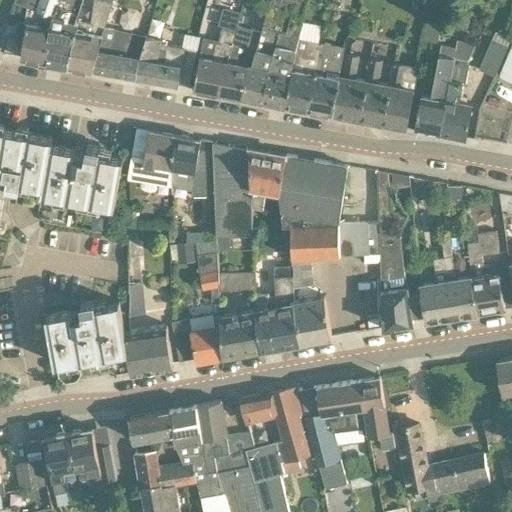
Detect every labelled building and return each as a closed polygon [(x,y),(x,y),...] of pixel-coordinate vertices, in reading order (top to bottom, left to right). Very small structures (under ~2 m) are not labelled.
[(83,0),(15,0),(14,2),(30,7),(55,14),(77,20),(83,0)] [(102,41),(105,29),(105,28),(114,0),(95,0),(90,23),(79,20),(69,66),(96,71),(102,41)] [(293,68),(300,39),(309,0),(271,0),(263,27),(261,33),(251,66),(247,66),(242,98),(287,106),(293,68)] [(45,62),(55,14),(30,7),(28,18),(19,17),(13,39),(25,42),(21,58),(45,62)] [(55,14),(45,62),(69,66),(79,20),(77,20),(55,14)] [(152,16),(147,36),(140,79),(191,87),(198,49),(200,38),(185,34),(182,51),(162,47),(163,43),(162,43),(167,19),(152,16)] [(436,43),(440,26),(427,23),(423,40),(436,43)] [(228,64),(236,31),(223,27),(219,42),(204,39),(194,90),(222,94),(228,64)] [(251,66),(261,33),(237,27),(236,31),(228,64),(222,94),(242,98),(247,66),(251,66)] [(105,29),(102,41),(96,71),(140,79),(147,36),(105,29)] [(300,39),(293,68),(287,106),(308,109),(322,43),(300,39)] [(495,77),(509,46),(493,39),(479,70),(495,77)] [(465,59),(470,60),(475,46),(457,42),(456,48),(452,47),(451,57),(440,55),(433,96),(422,94),(416,128),(442,134),(452,71),(462,72),(465,59)] [(332,113),(339,77),(344,46),(322,43),(308,109),(332,113)] [(359,118),(365,83),(355,81),(360,57),(346,54),(342,77),(339,77),(332,113),(349,116),(352,118),(357,119),(359,118)] [(383,122),(389,87),(379,85),(383,61),(369,58),(365,83),(359,118),(372,120),(374,122),(380,123),(383,122)] [(470,60),(465,59),(462,72),(452,71),(442,134),(466,138),(475,103),(461,101),(463,86),(465,86),(470,66),(468,65),(470,60)] [(503,68),(511,72),(511,60),(507,59),(503,68)] [(389,87),(383,122),(394,124),(397,126),(403,127),(405,126),(408,127),(414,92),(418,68),(393,63),(389,87)] [(499,78),(511,83),(511,72),(503,68),(499,78)] [(0,128),(0,176),(3,178),(3,179),(9,180),(8,186),(18,188),(19,182),(41,186),(40,191),(47,174),(53,144),(54,138),(28,133),(27,140),(16,138),(18,132),(0,128)] [(171,168),(178,136),(137,129),(132,156),(129,178),(173,185),(171,168)] [(178,136),(171,168),(173,185),(174,187),(193,190),(193,194),(205,194),(215,193),(213,142),(201,140),(189,138),(187,136),(183,135),(181,136),(178,136)] [(216,205),(217,234),(243,234),(254,233),(252,206),(251,149),(213,142),(215,193),(216,205)] [(76,148),(53,144),(47,174),(40,191),(115,205),(123,156),(101,152),(102,147),(88,144),(86,156),(75,154),(76,148)] [(251,149),(252,206),(263,208),(267,189),(279,190),(285,154),(251,149)] [(285,154),(279,190),(281,191),(283,225),(292,224),(292,226),(338,224),(348,166),(285,154)] [(381,262),(382,280),(384,328),(414,323),(413,316),(425,314),(422,290),(409,291),(401,237),(395,238),(388,173),(378,171),(380,222),(381,254),(381,262)] [(393,188),(410,186),(409,177),(392,174),(393,188)] [(438,199),(438,195),(436,182),(415,178),(417,201),(438,199)] [(436,182),(438,195),(448,194),(449,210),(462,209),(461,186),(448,186),(448,184),(436,182)] [(205,205),(216,205),(215,193),(205,194),(205,205)] [(294,266),(295,287),(315,284),(311,258),(381,254),(380,222),(338,224),(292,226),(294,266)] [(511,307),(511,268),(511,262),(499,264),(500,273),(485,275),(483,256),(501,253),(498,231),(477,234),(479,242),(469,244),(472,276),(478,313),(511,307)] [(205,241),(205,232),(187,232),(187,241),(205,241)] [(478,313),(472,276),(456,279),(453,257),(452,257),(449,240),(442,241),(444,257),(453,317),(478,313)] [(193,244),(180,244),(177,244),(178,245),(179,257),(180,261),(196,259),(195,254),(193,244)] [(218,244),(197,244),(198,254),(203,289),(220,285),(219,273),(218,250),(218,244)] [(422,290),(425,314),(426,321),(453,317),(444,257),(434,258),(438,282),(421,284),(422,290)] [(256,311),(263,350),(287,345),(291,346),(296,346),(298,344),(301,343),(295,302),(295,287),(294,266),(275,267),(276,295),(270,295),(270,293),(255,294),(256,311)] [(219,273),(220,285),(220,291),(256,290),(255,271),(219,273)] [(143,283),(130,284),(130,316),(147,314),(143,283)] [(295,302),(301,343),(332,338),(325,296),(295,302)] [(128,351),(125,332),(119,302),(95,306),(94,300),(80,303),(82,315),(71,317),(70,311),(47,316),(55,364),(128,351)] [(222,357),(263,350),(256,311),(219,316),(220,327),(222,357)] [(213,315),(190,318),(173,320),(178,360),(196,357),(197,362),(222,357),(220,327),(219,316),(213,317),(213,315)] [(166,325),(152,327),(130,331),(125,332),(128,351),(132,373),(174,366),(166,325)] [(511,358),(497,361),(503,394),(511,392),(511,358)] [(380,377),(361,380),(366,413),(361,414),(363,427),(365,437),(369,436),(379,435),(381,449),(394,447),(391,430),(389,430),(380,377)] [(347,483),(340,459),(332,431),(363,427),(361,414),(366,413),(361,380),(299,390),(325,489),(347,483)] [(217,471),(231,509),(232,511),(261,511),(254,481),(280,475),(300,470),(297,457),(308,454),(297,415),(304,413),(299,390),(298,387),(242,397),(248,422),(277,415),(284,439),(255,447),(255,448),(244,452),(249,465),(217,471)] [(207,473),(217,471),(249,465),(244,452),(255,448),(255,447),(250,430),(226,435),(220,401),(197,406),(207,473)] [(218,511),(231,509),(217,471),(207,473),(197,406),(174,410),(176,444),(183,460),(184,464),(193,463),(195,481),(197,481),(203,496),(205,511),(218,511)] [(176,444),(174,410),(129,418),(134,440),(151,437),(152,442),(163,440),(164,446),(176,444)] [(510,431),(508,417),(484,421),(486,436),(510,431)] [(419,424),(396,429),(408,490),(431,486),(432,489),(437,488),(433,465),(427,466),(419,424)] [(69,433),(76,469),(87,466),(89,475),(91,488),(105,486),(104,482),(97,449),(93,429),(83,431),(80,430),(74,431),(72,432),(69,433)] [(76,469),(69,433),(66,434),(64,432),(59,433),(57,435),(44,437),(56,495),(69,492),(65,471),(76,469)] [(39,440),(25,443),(27,454),(41,451),(39,440)] [(111,446),(97,449),(104,482),(118,479),(111,446)] [(183,483),(180,461),(160,464),(157,450),(136,454),(142,488),(161,484),(162,487),(177,484),(183,483)] [(433,465),(437,488),(437,491),(456,487),(455,485),(490,479),(485,453),(433,465)] [(511,504),(511,458),(500,461),(509,505),(511,504)] [(20,490),(46,484),(41,459),(15,464),(20,490)] [(161,484),(142,488),(146,511),(181,511),(177,484),(162,487),(161,484)] [(0,494),(0,511),(15,511),(15,508),(15,507),(2,509),(0,494)]
